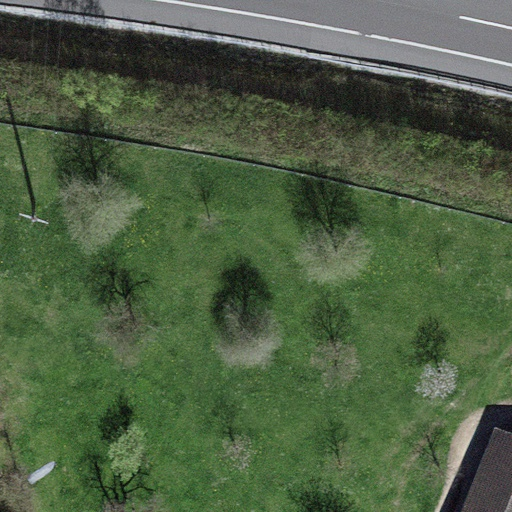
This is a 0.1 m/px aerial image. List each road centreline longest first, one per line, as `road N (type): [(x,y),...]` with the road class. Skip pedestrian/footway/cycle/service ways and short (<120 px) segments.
road 1 (motorway): [(352,0),(511,32)]
road 2 (track): [(511,418),(486,426),(449,511)]
